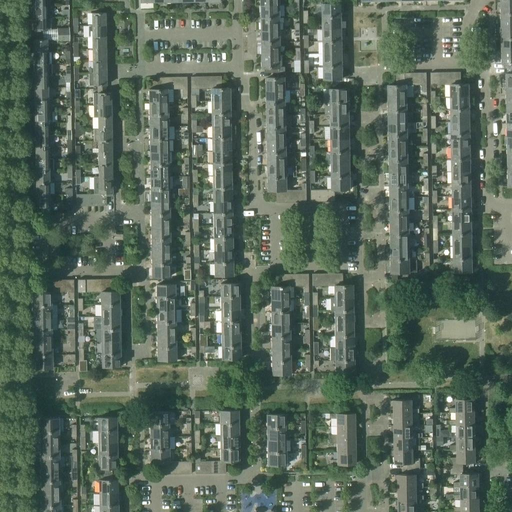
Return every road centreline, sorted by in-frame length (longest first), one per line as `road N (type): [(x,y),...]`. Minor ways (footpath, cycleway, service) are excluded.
road 1 (unclassified): [(3,270),(1,0)]
road 2 (residential): [(254,204),(237,0)]
road 3 (residential): [(511,207),(488,207),(485,71)]
road 4 (residential): [(355,80),(384,68),(485,71)]
road 5 (unclassified): [(8,511),(6,383)]
road 6 (residential): [(275,210),(276,267),(342,266)]
